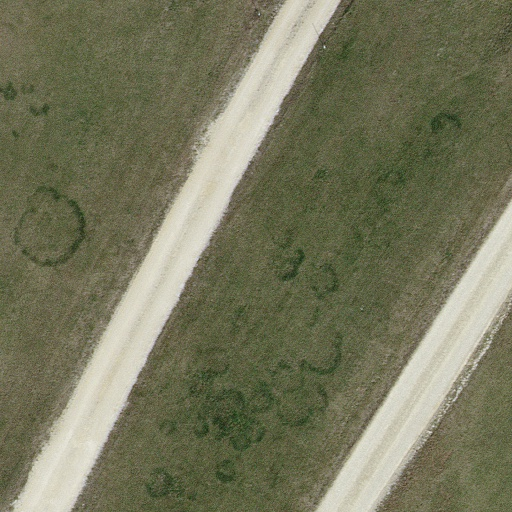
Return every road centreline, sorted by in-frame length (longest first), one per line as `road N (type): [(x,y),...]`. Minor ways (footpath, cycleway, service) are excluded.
road 1 (track): [(60,511),(329,0)]
road 2 (track): [(342,511),(511,240)]
